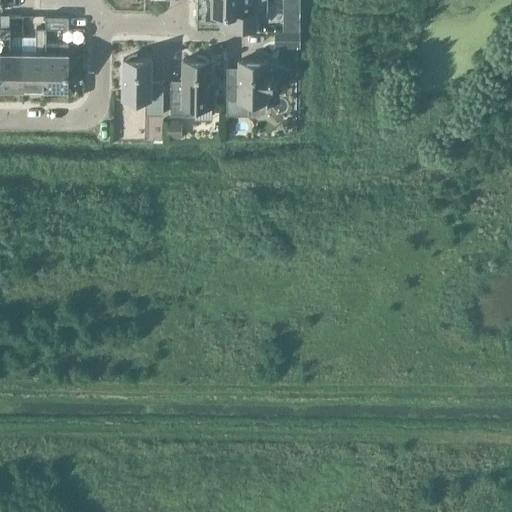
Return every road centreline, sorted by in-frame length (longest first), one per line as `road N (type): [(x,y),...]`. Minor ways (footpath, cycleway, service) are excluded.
road 1 (track): [(0,434),(511,438)]
road 2 (track): [(511,387),(0,389)]
road 3 (residential): [(0,120),(70,121),(90,113),(99,95),(100,23)]
